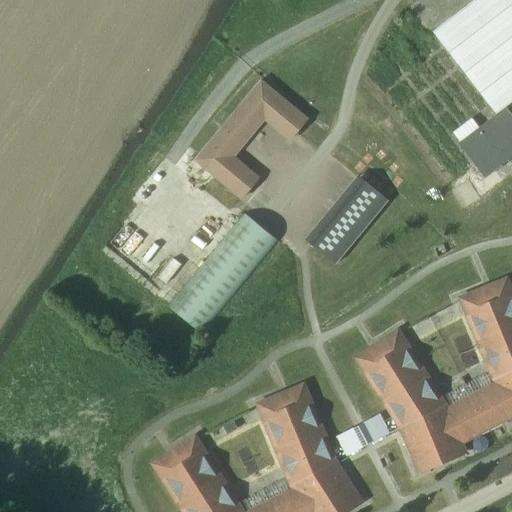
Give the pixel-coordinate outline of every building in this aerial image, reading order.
[(496,114),(511,101),(511,0),(475,0),(433,33),(496,114)] [(307,119),(261,80),(194,161),(241,199),(254,183),(238,170),(231,170),(224,164),(222,158),(264,109),(270,109),(277,115),(278,121),(294,135),(307,119)] [(459,144),(485,179),(511,157),(511,115),(506,108),(459,144)] [(469,178),(453,190),(466,208),(482,196),(469,178)] [(387,201),(363,182),(312,244),(336,263),(387,201)] [(168,303),(202,331),(277,240),(267,232),(257,223),(244,213),(239,219),(168,303)] [(461,300),(493,380),(496,384),(447,409),(445,405),(398,332),(398,331),(370,348),(355,358),(400,428),(402,433),(413,461),(425,456),(430,467),(465,453),(461,443),(475,436),(502,422),(511,416),(511,292),(506,279),(490,285),(460,298),(461,300)] [(339,468),(335,462),(303,385),(287,392),(257,404),(258,407),(291,486),(293,490),(250,511),(242,511),(196,439),(195,437),(167,455),(152,464),(182,511),(345,511),(351,509),(344,498),(354,491),(339,468)] [(377,416),(363,424),(372,442),(387,435),(377,416)] [(353,429),(339,436),(349,455),(363,447),(353,429)]
